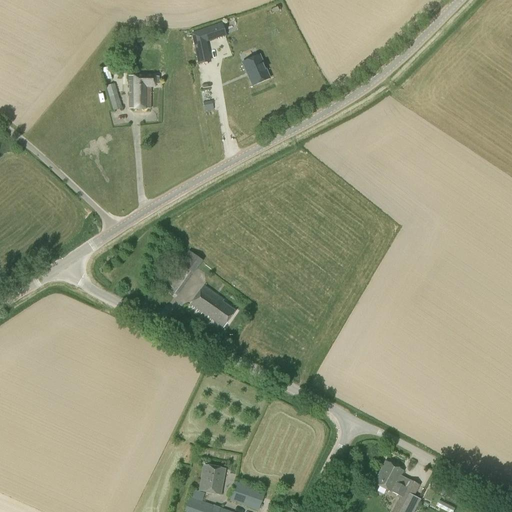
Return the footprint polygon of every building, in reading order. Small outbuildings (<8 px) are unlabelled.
[(207,42),(226,36),(222,22),(191,33),(198,65),(211,62),(207,42)] [(272,79),(263,54),(247,60),(256,84),(272,79)] [(157,84),(157,78),(128,77),(129,108),(150,108),(150,87),(155,87),(155,84),(157,84)] [(112,111),(121,108),(114,84),(105,87),(112,111)] [(209,85),(161,84),(161,100),(209,101),(209,85)] [(177,296),(202,261),(188,251),(163,286),(177,296)] [(223,328),(235,312),(221,302),(223,300),(204,286),(189,307),(209,321),(210,319),(223,328)] [(407,482),(399,478),(403,471),(385,461),(373,483),(391,493),(396,484),(404,488),(402,491),(403,492),(397,502),(406,507),(412,497),(413,497),(419,486),(408,480),(407,482)] [(220,494),(225,469),(204,466),(199,491),(220,494)] [(429,483),(439,488),(441,483),(432,478),(429,483)] [(258,511),(264,492),(234,482),(228,500),(258,511)] [(229,511),(189,498),(184,511),(229,511)]
